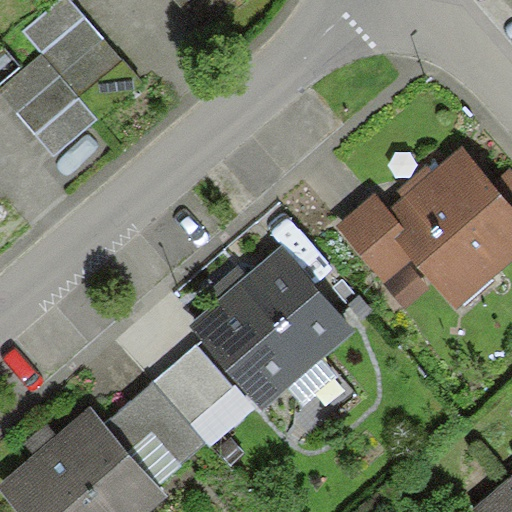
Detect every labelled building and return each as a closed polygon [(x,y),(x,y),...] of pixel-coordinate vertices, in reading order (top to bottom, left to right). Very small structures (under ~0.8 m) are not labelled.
[(39,0),(17,20),(35,40),(76,3),(74,0),(39,0)] [(184,0),(193,9),(203,0),(184,0)] [(35,40),(54,60),(95,22),(76,3),(35,40)] [(54,60),(72,80),(113,42),(95,22),(54,60)] [(0,71),(0,82),(13,97),(54,60),(35,40),(0,71)] [(72,80),(90,99),(131,62),(113,42),(72,80)] [(13,97),(31,117),(72,80),(54,60),(13,97)] [(31,117),(49,137),(90,99),(72,80),(31,117)] [(400,223),(455,283),(511,230),(511,188),(463,136),(396,198),(375,175),(340,208),(375,246),(400,223)] [(185,310),(256,389),(343,312),(272,233),(185,310)] [(145,423),(172,453),(203,426),(189,409),(226,377),(187,333),(101,408),(127,438),(145,423)] [(0,465),(0,483),(26,511),(109,511),(149,476),(76,397),(0,465)] [(486,511),(511,511),(511,460),(472,497),(486,511)]
